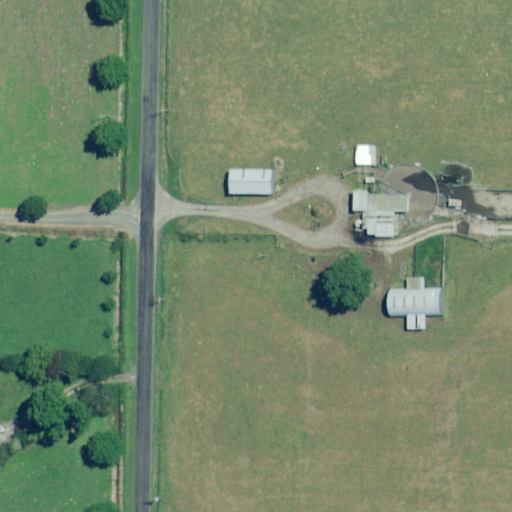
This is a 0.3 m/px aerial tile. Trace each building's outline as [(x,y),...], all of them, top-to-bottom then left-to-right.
[(376,167),(377,148),(360,147),(358,166),(376,167)] [(275,196),(276,172),(235,171),(234,195),(275,196)] [(370,212),(369,235),(377,235),(377,239),(396,240),(397,214),(433,215),(434,185),(381,183),(381,195),(371,195),(371,192),(357,191),(357,212),(370,212)] [(467,194),(454,192),(451,207),(464,209),(467,194)] [(511,203),(493,204),(493,219),(511,219),(511,203)] [(393,291),(394,319),(409,319),(409,332),(430,331),(429,318),(444,318),(443,290),(427,290),(427,279),(410,280),(410,291),(393,291)]
